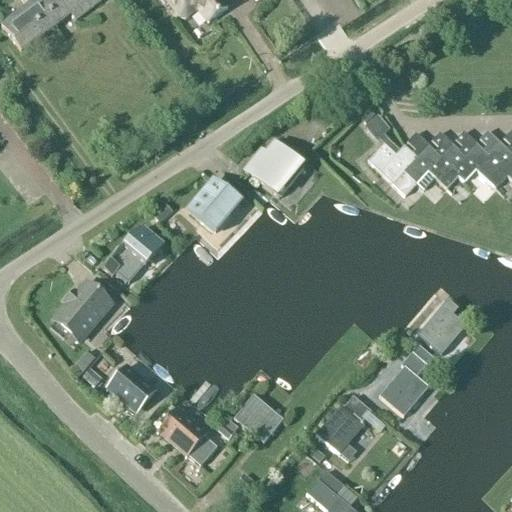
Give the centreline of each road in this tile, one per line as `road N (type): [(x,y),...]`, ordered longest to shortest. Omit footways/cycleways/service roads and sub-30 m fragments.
road 1 (unclassified): [(0,280),(431,0)]
road 2 (tertiary): [(169,511),(0,336)]
